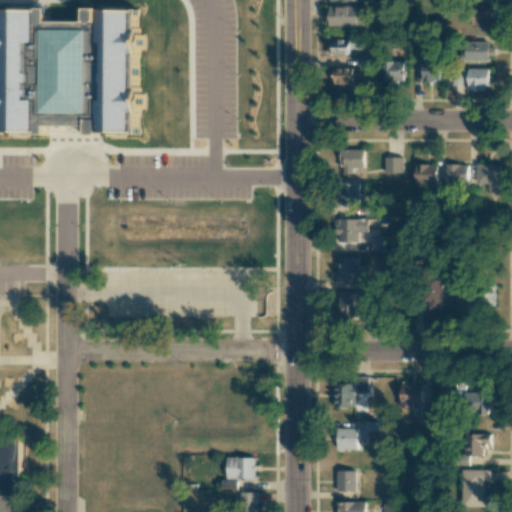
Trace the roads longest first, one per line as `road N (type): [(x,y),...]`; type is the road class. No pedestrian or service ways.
road 1 (tertiary): [(297,0),(297,511)]
road 2 (residential): [(511,352),(64,350)]
road 3 (residential): [(65,178),(64,511)]
road 4 (residential): [(511,123),(298,123)]
